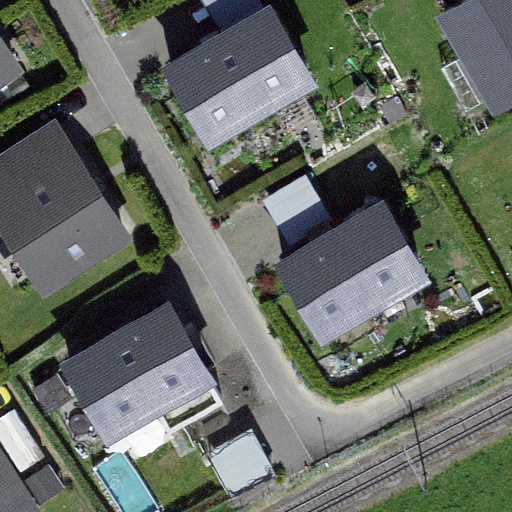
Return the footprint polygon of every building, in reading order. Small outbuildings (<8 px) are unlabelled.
[(511,89),(511,0),(459,0),(445,8),(497,98),(511,89)] [(269,6),(170,63),(210,131),(308,74),(269,6)] [(0,71),(14,62),(0,39),(0,71)] [(123,230),(71,150),(0,196),(0,214),(43,281),(123,230)] [(382,201),(283,258),(323,326),(421,270),(382,201)] [(222,396),(168,302),(69,358),(109,427),(153,401),(168,427),(222,396)]
